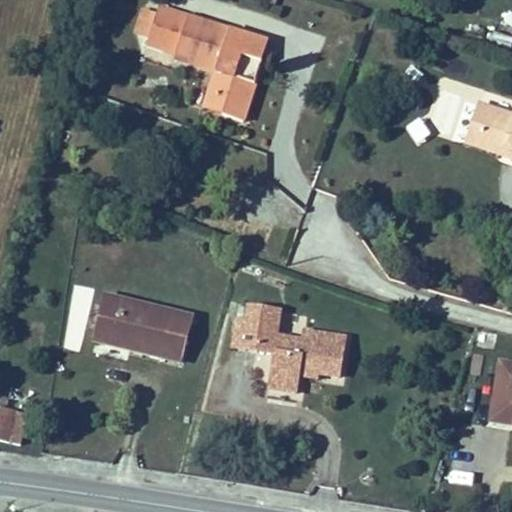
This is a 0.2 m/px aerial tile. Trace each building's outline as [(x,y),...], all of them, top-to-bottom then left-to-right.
[(133,7),(110,0),(107,0),(93,40),(119,48),(133,7)] [(158,61),(151,83),(173,90),(169,105),(188,113),(208,50),(170,38),(175,21),(133,7),(119,48),(158,61)] [(511,11),(509,10),(503,21),(511,26),(511,11)] [(175,21),(170,38),(208,50),(213,32),(175,21)] [(151,83),(147,98),(169,105),(173,90),(151,83)] [(434,128),(444,96),(432,92),(418,134),(470,151),(474,141),(434,128)] [(511,116),(444,96),(434,128),(474,141),(470,151),(498,160),(501,149),(511,153),(511,116)] [(204,225),(263,245),(272,220),(241,209),(238,218),(210,208),(204,225)] [(59,281),(48,318),(80,326),(78,336),(132,349),(141,302),(59,281)] [(184,316),(180,343),(222,350),(218,379),(247,384),(250,361),(287,367),(293,329),(256,324),(254,335),(225,330),(229,305),(196,299),(194,317),(184,316)] [(48,318),(45,329),(78,336),(80,326),(48,318)] [(511,365),(450,355),(442,413),(487,422),(489,411),(511,414),(511,365)] [(0,439),(20,445),(30,413),(0,404),(0,439)]
